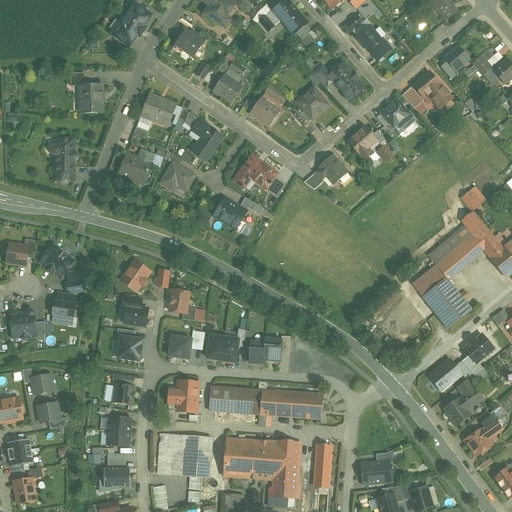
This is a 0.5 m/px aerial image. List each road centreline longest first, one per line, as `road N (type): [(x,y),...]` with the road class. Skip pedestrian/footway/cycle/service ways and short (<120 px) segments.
road 1 (tertiary): [(395,388),(343,338),(226,269),(83,217)]
road 2 (residential): [(355,405),(323,381),(151,374),(146,511)]
road 3 (residential): [(245,130),(292,163),(309,159),(386,93)]
road 4 (residential): [(83,217),(144,62)]
road 5 (tertiary): [(489,511),(395,388)]
road 6 (residential): [(395,388),(511,293)]
road 7 (residential): [(386,93),(485,6)]
road 8 (residential): [(386,93),(303,0)]
road 9 (residential): [(144,62),(245,130)]
